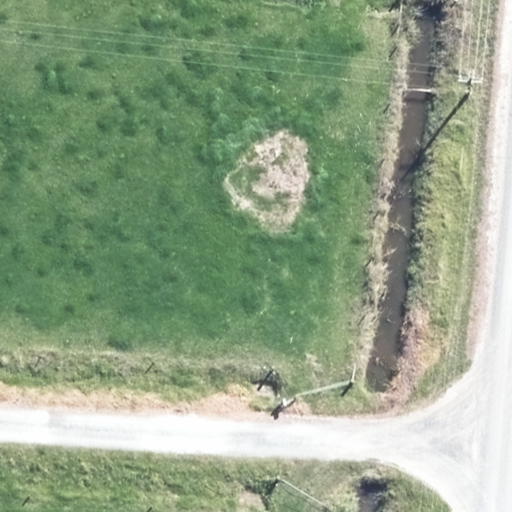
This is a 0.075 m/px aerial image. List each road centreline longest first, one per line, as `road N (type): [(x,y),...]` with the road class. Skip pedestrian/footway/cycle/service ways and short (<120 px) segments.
road 1 (unknown): [(0,420),(495,449)]
road 2 (unclassified): [(511,288),(489,511)]
